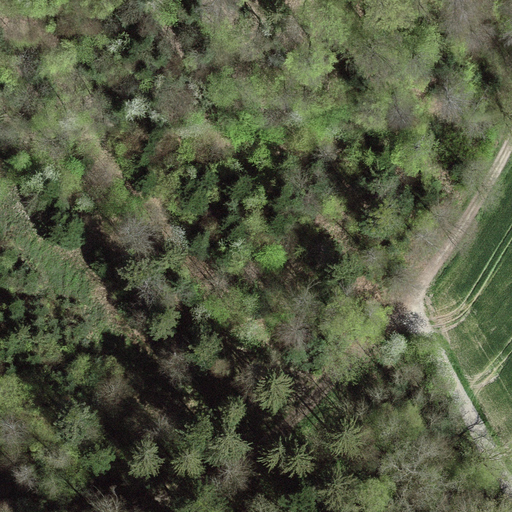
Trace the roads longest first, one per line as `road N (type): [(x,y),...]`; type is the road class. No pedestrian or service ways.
road 1 (track): [(127,511),(245,446),(325,388),(414,294)]
road 2 (track): [(414,294),(511,470)]
road 3 (track): [(511,128),(414,294)]
